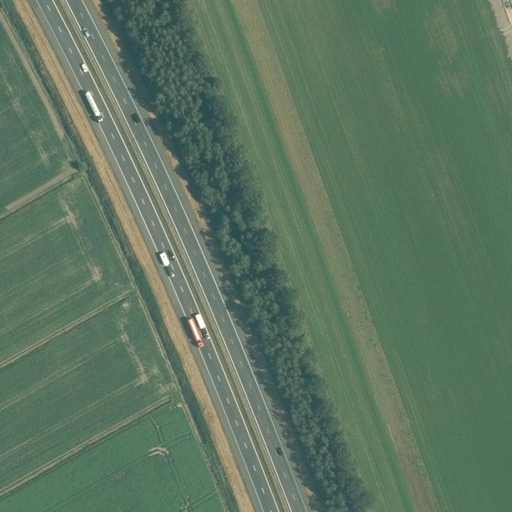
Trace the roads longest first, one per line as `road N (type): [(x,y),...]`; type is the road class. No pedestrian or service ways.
road 1 (motorway): [(43,0),(151,222),(271,511)]
road 2 (motorway): [(298,511),(176,212),(75,0)]
